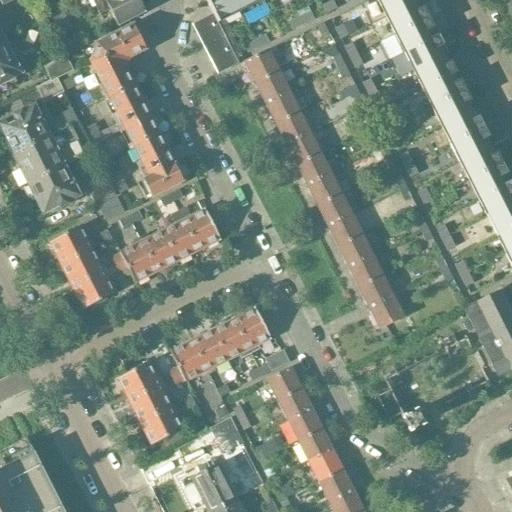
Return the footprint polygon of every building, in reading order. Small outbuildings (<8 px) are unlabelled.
[(136,0),(107,0),(94,7),(98,16),(108,11),(116,27),(143,13),(136,0)] [(239,13),(232,0),(203,0),(214,20),(216,24),(221,22),(239,13)] [(262,1),(261,0),(232,0),(239,13),(262,1)] [(416,0),(374,0),(384,17),(416,0)] [(427,18),(417,0),(416,0),(384,17),(393,35),(427,18)] [(335,9),(332,2),(321,7),(324,14),(335,9)] [(266,5),(245,13),(249,23),(270,14),(266,5)] [(69,11),(63,14),(52,20),(55,26),(66,21),(72,18),(69,11)] [(33,17),(37,24),(45,20),(41,13),(33,17)] [(313,20),(309,13),(298,18),(302,26),(313,20)] [(302,26),(298,18),(287,24),(291,31),(302,26)] [(436,37),(427,18),(393,35),(402,54),(436,37)] [(45,20),(37,24),(40,31),(49,27),(45,20)] [(239,57),(221,22),(216,24),(214,20),(211,22),(208,21),(198,26),(197,29),(217,69),(220,70),(230,64),(231,61),(239,57)] [(70,28),(66,21),(55,26),(59,34),(70,28)] [(322,24),(315,27),(320,38),(327,34),(322,24)] [(94,45),(91,54),(125,65),(127,60),(144,51),(132,26),(94,45)] [(346,37),(341,26),(334,30),(339,41),(346,37)] [(268,43),(264,36),(253,41),(257,48),(268,43)] [(445,55),(436,37),(402,54),(411,72),(445,55)] [(71,39),(64,42),(68,52),(76,48),(71,39)] [(4,40),(0,42),(0,90),(15,83),(12,78),(21,74),(4,40)] [(257,48),(253,41),(242,47),(246,54),(257,48)] [(355,55),(350,44),(343,48),(348,59),(355,55)] [(332,48),(318,54),(329,59),(331,59),(336,56),(332,48)] [(243,64),(254,85),(278,73),(267,51),(243,64)] [(125,65),(91,54),(88,62),(107,99),(132,86),(124,69),(125,65)] [(331,59),(336,69),(343,66),(338,55),(336,56),(331,59)] [(361,66),(355,55),(348,59),(354,70),(361,66)] [(454,73),(445,55),(411,72),(421,90),(454,73)] [(42,102),(61,93),(55,79),(71,71),(64,58),(43,68),(50,82),(36,89),(42,102)] [(343,66),(336,69),(342,80),(349,76),(343,66)] [(278,73),(254,85),(264,105),(288,93),(278,73)] [(464,91),(454,73),(421,90),(430,109),(464,91)] [(63,83),(68,92),(75,88),(70,79),(63,83)] [(374,92),(368,81),(361,84),(367,95),(374,92)] [(132,86),(107,99),(115,114),(111,116),(115,125),(144,110),(132,86)] [(473,110),(464,91),(430,109),(439,127),(473,110)] [(379,103),(374,92),(367,95),(372,106),(379,103)] [(288,93),(264,105),(274,126),(299,114),(288,93)] [(364,106),(359,96),(352,99),(357,110),(364,106)] [(0,124),(0,130),(12,155),(13,156),(48,138),(47,138),(39,121),(44,118),(38,105),(21,114),(20,111),(11,115),(12,118),(0,124)] [(364,106),(357,110),(362,121),(369,117),(364,106)] [(144,110),(115,125),(119,134),(124,132),(131,147),(156,134),(144,110)] [(482,128),(473,110),(439,127),(448,145),(482,128)] [(71,111),(62,115),(68,127),(69,127),(77,123),(71,111)] [(299,114),(274,126),(285,146),(316,130),(311,120),(304,124),(299,114)] [(392,128),(387,117),(380,121),(385,131),(392,128)] [(93,124),(86,128),(91,137),(98,134),(93,124)] [(84,156),(79,146),(69,127),(68,127),(47,138),(48,138),(13,156),(12,155),(27,185),(62,167),(84,156)] [(398,139),(392,128),(385,131),(391,142),(398,139)] [(492,147),(482,128),(448,145),(458,164),(492,147)] [(106,130),(98,134),(102,142),(110,138),(106,130)] [(316,130),(285,146),(295,166),(319,154),(313,141),(320,137),(316,130)] [(98,134),(91,137),(96,147),(103,143),(102,142),(98,134)] [(156,134),(131,147),(139,162),(135,164),(139,173),(169,158),(156,134)] [(372,140),(377,150),(384,147),(379,136),(372,140)] [(384,147),(377,150),(383,161),(390,158),(384,147)] [(501,165),(492,147),(458,164),(467,182),(501,165)] [(411,164),(405,153),(398,157),(404,168),(411,164)] [(319,154),(295,166),(305,187),(337,171),(333,162),(325,165),(319,154)] [(169,158),(139,173),(143,180),(136,184),(144,202),(181,183),(169,158)] [(416,175),(411,164),(404,168),(409,179),(416,175)] [(510,183),(501,165),(467,182),(476,200),(510,183)] [(27,185),(42,214),(57,207),(58,209),(67,205),(66,203),(83,194),(76,181),(71,184),(62,167),(27,185)] [(337,171),(305,187),(316,207),(340,195),(334,184),(342,180),(337,171)] [(117,172),(110,175),(115,185),(122,181),(117,172)] [(392,181),(398,192),(405,188),(400,177),(392,181)] [(122,181),(115,185),(120,195),(127,191),(122,181)] [(95,206),(114,197),(107,183),(88,193),(95,206)] [(511,205),(511,186),(510,183),(476,200),(485,219),(511,205)] [(405,188),(398,192),(403,202),(411,199),(405,188)] [(429,201),(424,190),(416,193),(422,204),(429,201)] [(178,191),(168,196),(172,203),(181,199),(178,191)] [(340,195),(316,207),(326,227),(350,215),(350,216),(357,212),(351,201),(344,204),(340,195)] [(168,196),(158,201),(162,209),(172,203),(168,196)] [(122,213),(115,199),(97,208),(104,222),(122,213)] [(435,212),(429,201),(422,204),(428,216),(435,212)] [(511,228),(511,205),(485,219),(495,237),(511,228)] [(184,209),(177,213),(197,252),(219,241),(203,211),(189,218),(184,209)] [(137,212),(127,217),(131,225),(141,220),(137,212)] [(197,252),(177,213),(170,216),(174,225),(161,232),(176,263),(197,252)] [(350,215),(326,227),(336,248),(360,236),(350,216),(350,215)] [(127,217),(117,222),(121,229),(131,225),(127,217)] [(413,222),(418,232),(426,228),(420,218),(413,222)] [(448,237),(442,226),(435,230),(440,241),(448,237)] [(48,243),(59,266),(91,250),(79,227),(48,243)] [(426,228),(418,232),(424,243),(431,239),(426,228)] [(511,251),(511,228),(495,237),(504,255),(511,251)] [(97,235),(102,244),(110,241),(105,231),(97,235)] [(161,232),(140,242),(156,273),(176,263),(161,232)] [(360,236),(336,248),(346,268),(371,256),(360,236)] [(453,248),(448,237),(440,241),(446,252),(453,248)] [(122,261),(126,269),(134,284),(156,273),(140,242),(118,253),(119,254),(122,261)] [(91,250),(59,266),(70,288),(102,272),(91,250)] [(109,259),(113,266),(122,261),(119,254),(109,259)] [(371,256),(346,268),(357,289),(381,276),(371,256)] [(434,262),(439,273),(446,269),(441,259),(434,262)] [(122,261),(113,266),(117,273),(126,269),(122,261)] [(466,274),(460,263),(453,266),(459,277),(466,274)] [(446,269),(439,273),(445,284),(452,280),(446,269)] [(102,272),(70,288),(82,311),(113,295),(102,272)] [(471,285),(466,274),(459,277),(464,288),(471,285)] [(381,276),(357,289),(367,309),(391,297),(381,276)] [(511,369),(511,320),(498,292),(463,309),(497,377),(511,369)] [(391,297),(367,309),(378,330),(402,318),(391,297)] [(253,310),(232,321),(249,355),(259,350),(256,346),(269,340),(253,310)] [(232,321),(211,331),(227,362),(238,356),(240,360),(249,355),(232,321)] [(211,331),(190,341),(206,372),(227,362),(211,331)] [(176,368),(184,382),(184,383),(206,372),(190,341),(168,352),(176,368)] [(467,344),(441,357),(447,375),(476,361),(467,344)] [(266,365),(256,369),(260,377),(287,363),(282,352),(264,361),(266,365)] [(476,361),(447,375),(458,391),(485,378),(476,361)] [(116,379),(127,402),(159,386),(147,363),(116,379)] [(237,367),(231,370),(235,377),(241,374),(237,367)] [(174,387),(184,382),(176,368),(167,373),(174,387)] [(247,374),(251,382),(260,377),(256,369),(247,374)] [(289,369),(265,381),(276,402),(300,390),(289,369)] [(411,372),(385,385),(388,391),(393,403),(422,388),(411,372)] [(159,386),(127,402),(139,424),(170,408),(159,386)] [(215,391),(219,398),(228,393),(224,386),(215,391)] [(422,388),(393,403),(399,414),(408,431),(421,425),(415,413),(428,406),(422,388)] [(300,390),(276,402),(286,423),(310,411),(300,390)] [(375,395),(374,396),(388,423),(390,423),(388,420),(399,414),(393,403),(388,391),(377,397),(375,395)] [(186,411),(194,407),(189,398),(182,402),(186,411)] [(238,407),(231,410),(237,422),(244,419),(238,407)] [(170,408),(139,424),(150,447),(181,431),(170,408)] [(214,413),(217,420),(227,415),(223,408),(214,413)] [(310,411),(286,423),(296,443),(320,431),(310,411)] [(249,428),(244,419),(237,422),(242,432),(249,428)] [(235,433),(229,420),(209,430),(216,443),(235,433)] [(320,431),(296,443),(307,463),(331,451),(320,431)] [(241,445),(235,433),(216,443),(221,454),(241,445)] [(277,438),(259,448),(263,457),(282,447),(277,438)] [(0,511),(62,511),(25,439),(0,451),(0,511)] [(259,448),(252,451),(257,463),(265,459),(263,457),(259,448)] [(331,451),(307,463),(317,483),(341,471),(331,451)] [(270,469),(265,459),(257,463),(263,473),(270,469)] [(189,479),(205,511),(210,511),(235,500),(217,465),(189,479)] [(341,471),(317,483),(327,504),(351,491),(341,471)] [(287,485),(279,488),(285,499),(292,496),(287,485)] [(279,488),(272,492),(278,503),(285,499),(279,488)] [(351,491),(327,504),(331,511),(360,511),(361,511),(351,491)] [(285,499),(278,503),(282,511),(285,511),(290,510),(285,499)] [(243,511),(242,510),(240,511),(235,500),(210,511),(243,511)] [(261,506),(263,511),(275,511),(270,501),(261,506)]
